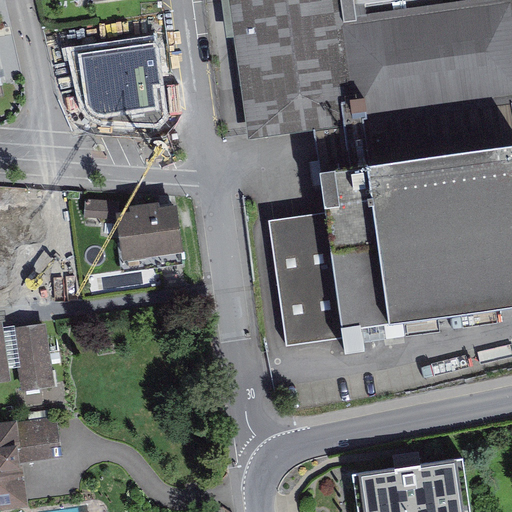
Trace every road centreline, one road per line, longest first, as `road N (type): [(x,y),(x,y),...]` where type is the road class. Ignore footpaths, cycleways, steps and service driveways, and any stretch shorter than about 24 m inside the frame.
road 1 (unknown): [(208,163),(255,165),(264,177),(282,345),(304,369),(373,370),(511,335)]
road 2 (residential): [(187,0),(247,419),(273,457)]
road 3 (unclassified): [(273,457),(511,401)]
road 4 (residential): [(25,0),(40,151)]
